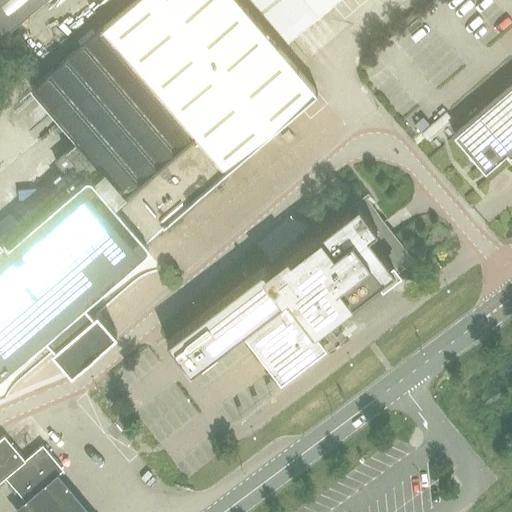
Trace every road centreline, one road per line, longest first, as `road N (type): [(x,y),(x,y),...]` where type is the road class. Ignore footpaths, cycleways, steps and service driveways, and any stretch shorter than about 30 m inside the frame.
road 1 (unclassified): [(0,418),(79,383),(359,147),(387,146),(414,165),(489,255)]
road 2 (primary): [(511,297),(224,511)]
